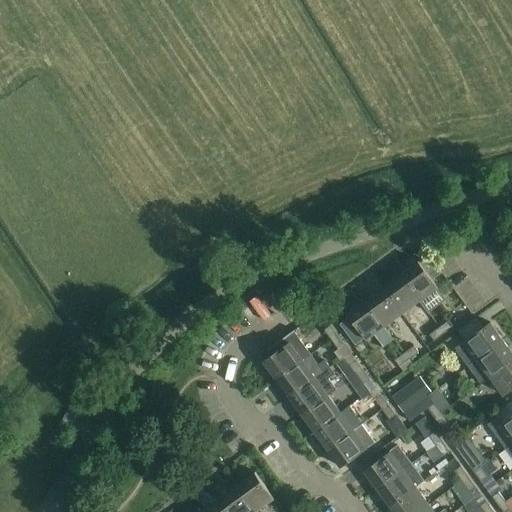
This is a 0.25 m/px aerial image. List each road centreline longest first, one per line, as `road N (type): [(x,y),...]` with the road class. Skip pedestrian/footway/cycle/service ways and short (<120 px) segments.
road 1 (unclassified): [(48,511),(130,378),(197,313),(252,277),(511,187)]
road 2 (residential): [(356,511),(345,496),(314,483),(280,437),(235,407),(232,362),(279,322)]
